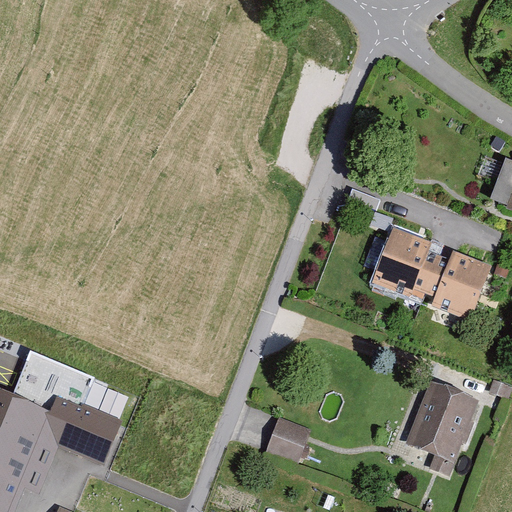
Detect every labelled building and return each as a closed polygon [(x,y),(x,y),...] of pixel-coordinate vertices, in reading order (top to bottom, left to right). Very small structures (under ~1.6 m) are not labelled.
[(436,246),(391,229),(371,283),(437,308),(453,265),(432,257),(436,246)] [(453,265),(437,308),(475,321),(494,269),(456,255),(453,265)] [(478,406),(433,389),(410,452),(455,469),(478,406)] [(54,418),(0,397),(0,511),(22,511),(29,494),(43,499),(61,452),(105,469),(124,420),(62,396),(54,418)] [(279,419),(266,453),(299,466),(313,431),(279,419)]
